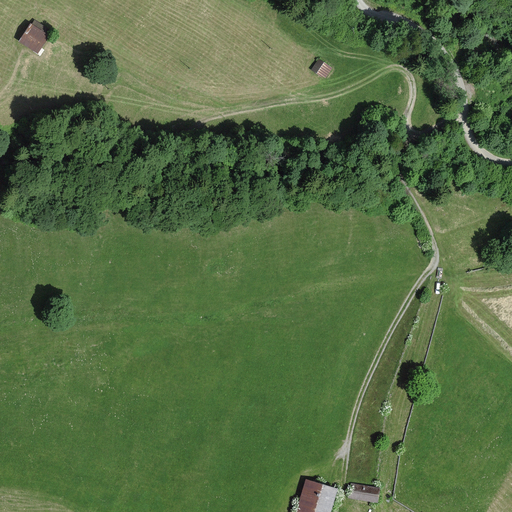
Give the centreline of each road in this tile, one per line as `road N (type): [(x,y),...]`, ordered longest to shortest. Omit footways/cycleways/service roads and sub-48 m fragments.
road 1 (track): [(33,106),(96,131),(157,136),(229,113),(340,94),(402,66),(413,72),(406,121),(426,139)]
road 2 (track): [(465,117),(407,153),(405,185),(436,247),(435,261),(396,320),(352,418),(343,486)]
road 3 (unclassified): [(511,161),(484,156),(467,131),(462,90),(428,37),(356,0)]
